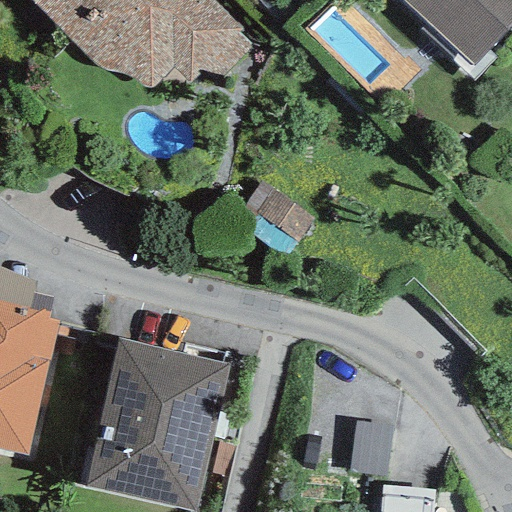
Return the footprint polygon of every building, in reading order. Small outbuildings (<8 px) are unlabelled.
[(241,26),(213,0),(33,0),(78,53),(101,71),(122,76),(140,87),(152,88),(160,85),(171,93),(221,78),(250,44),(238,30),(241,26)] [(511,0),(403,0),(472,63),(511,19),(511,0)] [(0,444),(26,451),(57,322),(48,320),(50,312),(0,299),(0,444)] [(227,363),(117,338),(85,484),(194,509),(227,363)] [(345,422),(339,471),(377,476),(383,427),(345,422)] [(382,485),(379,511),(431,511),(434,490),(382,485)]
